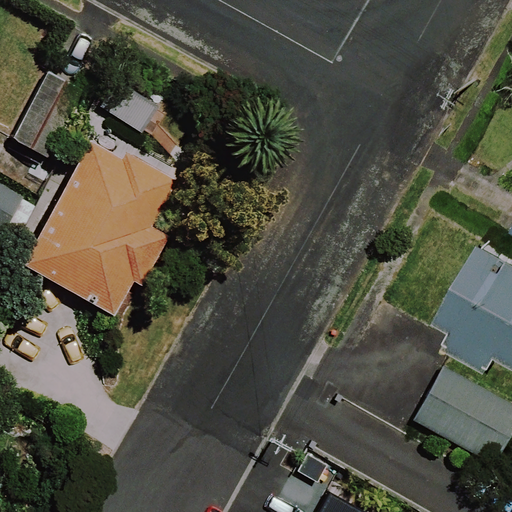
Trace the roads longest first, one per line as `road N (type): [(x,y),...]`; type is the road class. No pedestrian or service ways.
road 1 (residential): [(387,92),(153,511)]
road 2 (unknown): [(221,389),(437,511)]
road 3 (residential): [(387,92),(215,0)]
